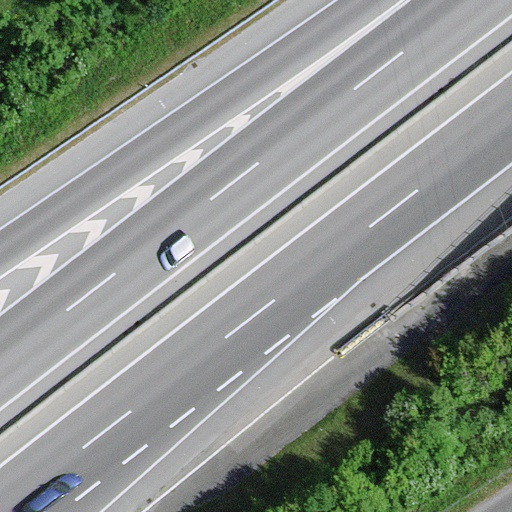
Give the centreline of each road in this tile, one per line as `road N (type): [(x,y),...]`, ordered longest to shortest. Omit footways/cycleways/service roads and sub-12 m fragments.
road 1 (motorway): [(1,511),(511,118)]
road 2 (motorway): [(471,0),(0,362)]
road 3 (motorway): [(365,0),(0,253)]
